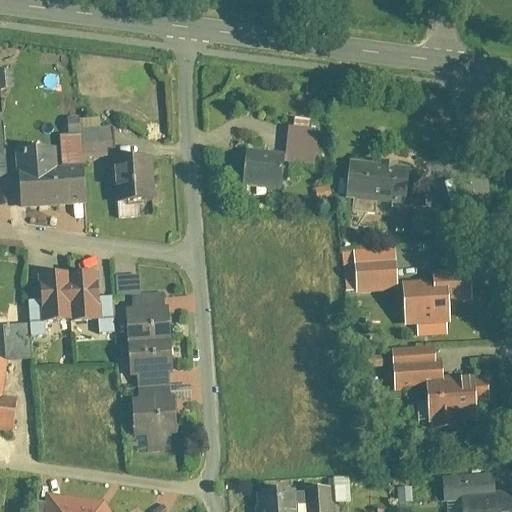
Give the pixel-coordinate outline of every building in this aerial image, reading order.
[(114,127),(86,128),(86,136),(87,157),(116,155),(114,127)] [(295,127),(291,160),(318,164),(322,130),(295,127)] [(64,137),(66,163),(86,162),(88,162),(87,157),(86,136),(64,137)] [(20,150),(24,204),(88,200),(86,162),(66,163),(61,164),(60,148),(20,150)] [(288,155),(252,150),(248,181),(284,186),(288,155)] [(156,157),(117,159),(119,202),(158,200),(156,157)] [(413,166),(355,159),(351,195),(409,202),(409,197),(412,175),(413,166)] [(429,178),(412,175),(409,197),(426,199),(429,178)] [(443,212),(418,210),(416,229),(442,231),(443,212)] [(398,257),(358,260),(361,292),(401,289),(398,257)] [(453,324),(452,300),(473,299),(472,270),(438,271),(438,282),(406,283),(407,325),(453,324)] [(101,271),(42,274),(45,322),(103,318),(101,271)] [(141,274),(118,276),(120,297),(134,296),(143,295),(141,274)] [(128,310),(130,339),(173,336),(170,306),(167,307),(165,293),(143,295),(134,296),(135,310),(128,310)] [(31,324),(7,326),(10,359),(33,358),(31,324)] [(422,334),(448,333),(448,325),(421,326),(422,334)] [(173,336),(130,339),(133,375),(140,374),(141,387),(173,384),(172,373),(176,372),(173,336)] [(437,347),(394,350),(398,390),(432,388),(432,382),(449,380),(447,364),(439,365),(437,347)] [(0,359),(0,427),(16,429),(19,400),(3,397),(8,361),(0,359)] [(449,380),(432,382),(432,388),(435,417),(440,417),(441,431),(465,429),(464,421),(483,420),(482,402),(492,401),(491,386),(479,387),(479,378),(449,380)] [(173,384),(141,387),(142,398),(135,398),(138,435),(150,434),(151,448),(176,446),(175,434),(182,433),(179,399),(175,399),(173,384)] [(498,476),(447,479),(448,500),(466,499),(499,496),(498,476)] [(350,477),(334,478),(336,503),(352,502),(350,477)] [(336,511),(335,488),(309,490),(310,511),(336,511)] [(300,511),(299,490),(259,493),(260,511),(300,511)] [(299,490),(300,511),(310,511),(309,490),(299,490)] [(48,511),(112,511),(106,502),(106,499),(51,492),(48,511)] [(511,511),(511,495),(499,496),(466,499),(467,511),(511,511)]
